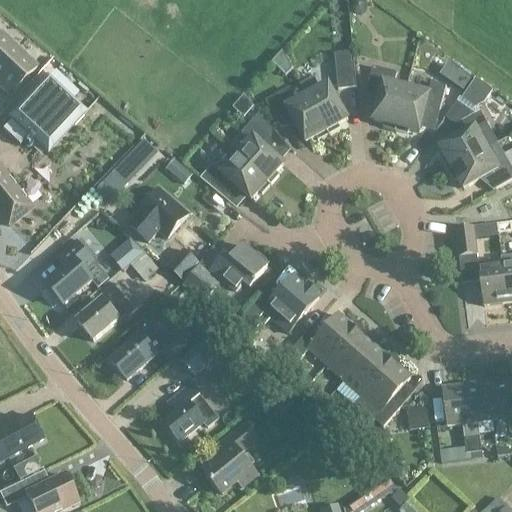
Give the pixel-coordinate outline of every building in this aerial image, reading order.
[(355,15),(361,17),(366,13),(367,7),(364,2),(358,1),(353,4),(352,10),(355,15)] [(1,35),(0,35),(0,88),(10,98),(37,69),(1,35)] [(339,92),(357,90),(353,55),(335,57),(339,92)] [(464,92),(470,82),(448,67),(441,77),(464,92)] [(86,114),(48,78),(37,69),(10,98),(21,107),(10,119),(48,154),(86,114)] [(396,133),(407,91),(394,87),(398,76),(374,69),(367,94),(381,97),(374,123),(385,126),(384,130),(396,133)] [(315,80),(302,87),(301,87),(308,99),(330,137),(340,131),(339,128),(349,122),(329,87),(321,92),(315,80)] [(463,101),(476,111),(485,106),(493,94),(477,82),(463,101)] [(407,91),(396,133),(408,136),(409,133),(420,136),(427,110),(441,113),(447,89),(432,85),(429,97),(407,91)] [(308,99),(297,105),(292,96),(284,94),(267,104),(281,129),(294,122),(307,145),(317,140),(319,143),(330,137),(308,99)] [(458,104),(447,120),(453,124),(472,113),(458,104)] [(449,173),(498,146),(481,114),(459,126),(465,137),(441,150),(447,160),(443,162),(449,173)] [(241,141),(248,147),(239,158),(271,187),(279,178),(277,176),(284,167),(264,149),(272,140),(253,123),(245,133),(247,134),(241,141)] [(145,143),(128,160),(137,169),(154,151),(145,143)] [(511,170),(505,157),(498,146),(449,173),(456,184),(459,182),(464,192),(488,179),(496,193),(511,183),(511,170)] [(221,166),(217,170),(214,167),(205,177),(224,194),(232,185),(252,203),(260,194),(263,197),(271,187),(239,158),(229,169),(225,165),(221,166)] [(0,215),(10,229),(34,209),(0,167),(0,215)] [(120,169),(112,178),(121,186),(129,177),(120,169)] [(188,216),(158,190),(137,215),(140,217),(129,229),(148,245),(158,233),(167,240),(188,216)] [(511,226),(498,227),(499,236),(511,234),(511,226)] [(456,232),(460,260),(478,258),(474,230),(456,232)] [(65,309),(94,285),(85,274),(95,265),(79,245),(57,263),(65,272),(47,288),(65,309)] [(117,265),(124,273),(145,255),(138,247),(117,265)] [(260,257),(258,260),(244,248),(232,264),(225,258),(220,265),(220,264),(212,274),(237,294),(244,285),(251,290),(256,284),(269,269),(265,266),(267,263),(260,257)] [(183,252),(168,270),(183,283),(198,265),(183,252)] [(145,284),(159,272),(146,257),(132,269),(145,284)] [(511,305),(511,257),(502,259),(503,267),(508,306),(511,305)] [(503,267),(491,269),(490,260),(478,262),(484,309),(508,306),(503,267)] [(184,288),(206,306),(221,287),(199,269),(184,288)] [(289,337),(320,301),(317,299),(320,297),(310,288),(308,291),(295,279),(272,306),(263,298),(244,320),(253,328),(265,315),(289,337)] [(129,320),(143,308),(125,287),(111,299),(113,301),(107,306),(104,302),(78,324),(94,344),(127,317),(129,320)] [(327,369),(357,334),(339,318),(320,340),(311,332),(289,357),(299,365),(309,353),(327,369)] [(169,362),(193,341),(183,330),(171,341),(160,352),(160,353),(169,362)] [(108,362),(127,383),(160,353),(160,352),(171,341),(161,331),(147,344),(139,334),(108,362)] [(375,350),(357,334),(327,369),(344,385),(375,350)] [(218,355),(202,337),(178,359),(194,377),(218,355)] [(375,350),(344,385),(362,400),(393,366),(375,350)] [(393,366),(362,400),(355,408),(374,424),(375,422),(384,430),(401,412),(392,404),(411,382),(393,366)] [(301,392),(308,384),(298,375),(290,383),(301,392)] [(489,385),(494,424),(509,422),(510,435),(511,435),(511,383),(511,382),(489,385)] [(494,424),(489,385),(466,388),(475,456),(482,455),(479,426),(494,424)] [(190,388),(182,395),(170,405),(176,413),(164,423),(182,445),(205,426),(207,429),(217,421),(190,388)] [(287,388),(276,397),(288,411),(299,402),(287,388)] [(475,456),(466,388),(443,391),(448,429),(463,428),(467,457),(475,456)] [(323,409),(329,402),(321,394),(314,401),(323,409)] [(339,410),(329,402),(323,409),(332,418),(339,410)] [(429,430),(427,411),(408,413),(410,433),(429,430)] [(5,438),(0,440),(0,465),(43,442),(30,417),(1,432),(5,438)] [(241,456),(260,442),(247,426),(218,449),(226,460),(205,476),(222,497),(238,485),(242,490),(258,478),(241,456)] [(439,449),(440,463),(456,462),(456,448),(439,449)] [(510,458),(509,451),(497,452),(498,459),(510,458)] [(36,460),(14,471),(20,482),(42,470),(36,460)] [(65,478),(32,494),(26,483),(0,496),(0,498),(5,508),(26,498),(32,511),(59,511),(77,504),(78,506),(79,506),(65,478)] [(351,511),(357,511),(393,488),(387,480),(348,507),(351,511)]
